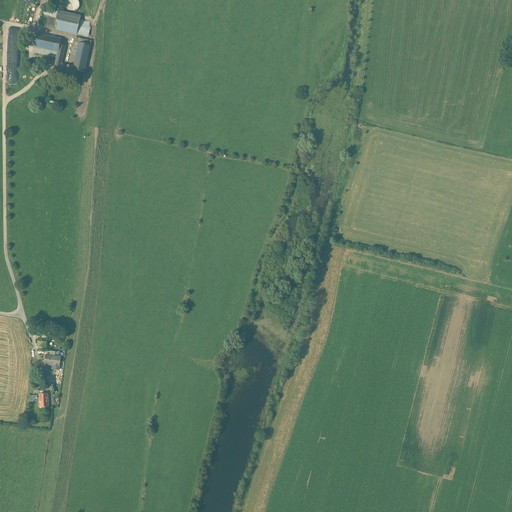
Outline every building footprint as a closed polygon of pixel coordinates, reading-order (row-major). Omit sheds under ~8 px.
[(68,13),(71,13),(73,14),(76,12),(78,10),(79,7),(80,4),(79,1),(78,0),(62,0),(62,1),(61,4),(62,7),(63,10),(65,12),(68,13)] [(43,10),(39,26),(54,30),(55,31),(76,36),(76,35),(88,37),(89,30),(89,22),(80,20),(81,16),(73,14),(71,13),(68,13),(65,12),(59,11),(58,13),(43,10)] [(37,34),(32,53),(57,58),(53,75),(74,80),(76,71),(85,73),(92,43),(74,39),(68,66),(61,64),(65,48),(60,46),(62,39),(37,34)] [(48,339),(39,337),(38,345),(47,346),(48,339)] [(50,355),(46,354),(45,364),(52,366),(52,370),(60,371),(62,356),(56,355),(56,352),(51,351),(50,355)] [(49,394),(31,395),(31,401),(38,401),(39,408),(50,407),(49,394)]
